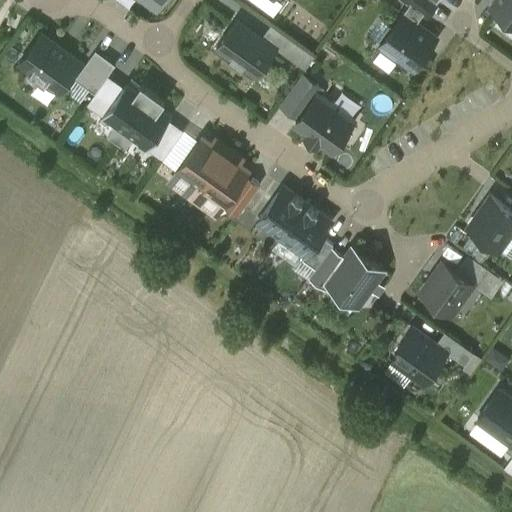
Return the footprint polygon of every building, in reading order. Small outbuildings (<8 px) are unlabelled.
[(438,1),(435,0),(405,0),(410,3),(423,13),(427,16),(438,1)] [(511,0),(498,0),(494,7),(511,19),(511,0)] [(415,66),(436,37),(417,22),(423,13),(410,3),(379,46),(400,61),(403,57),(415,66)] [(237,19),(216,46),(255,76),(275,49),(237,19)] [(43,29),(17,62),(58,94),(84,61),(43,29)] [(96,49),(76,77),(95,90),(115,62),(96,49)] [(89,103),(103,113),(124,85),(110,75),(89,103)] [(118,141),(153,91),(142,83),(138,88),(127,80),(124,85),(103,113),(103,114),(117,124),(109,135),(118,141)] [(318,90),(294,123),(332,152),(357,120),(318,90)] [(166,99),(153,91),(118,141),(127,148),(135,137),(148,147),(169,118),(173,112),(162,104),(166,99)] [(169,118),(148,147),(163,157),(184,129),(169,118)] [(193,197),(230,146),(219,137),(215,143),(204,135),(179,169),(193,179),(184,190),(193,197)] [(242,155),(230,146),(193,197),(202,204),(210,192),(224,202),(249,168),(238,160),(242,155)] [(284,184),(260,217),(282,234),(306,201),(284,184)] [(511,207),(491,193),(469,224),(500,246),(511,229),(511,207)] [(306,201),(282,234),(307,252),(308,253),(322,233),(332,220),(306,201)] [(322,233),(308,253),(307,252),(303,257),(317,266),(334,242),(322,233)] [(352,247),(328,280),(359,302),(383,269),(352,247)] [(444,259),(422,290),(452,311),(474,281),(444,259)] [(332,299),(350,309),(354,301),(336,291),(332,299)] [(413,324),(400,342),(404,344),(393,358),(425,381),(447,349),(436,341),(413,324)] [(445,329),(436,341),(447,349),(466,363),(475,350),(445,329)] [(511,396),(499,387),(478,416),(511,440),(511,396)]
